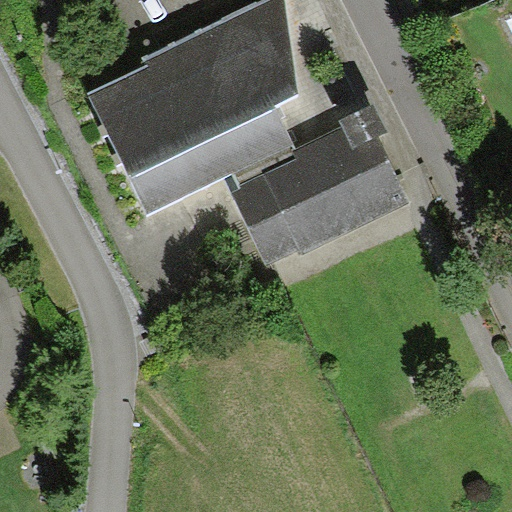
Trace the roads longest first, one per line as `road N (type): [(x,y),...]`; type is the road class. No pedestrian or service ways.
road 1 (residential): [(102,511),(110,329),(0,112)]
road 2 (residential): [(369,0),(511,296)]
